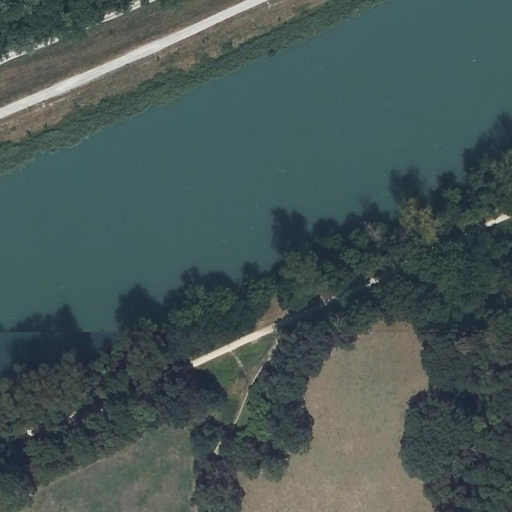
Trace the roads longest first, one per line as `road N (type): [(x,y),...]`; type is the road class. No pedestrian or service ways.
road 1 (track): [(0,114),(258,0)]
road 2 (track): [(144,0),(0,59)]
